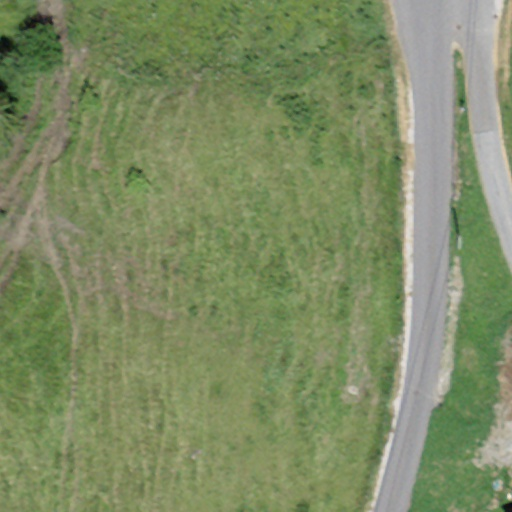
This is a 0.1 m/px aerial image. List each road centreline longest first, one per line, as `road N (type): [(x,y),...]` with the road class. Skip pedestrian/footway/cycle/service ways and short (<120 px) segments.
road 1 (unclassified): [(394,511),(419,426),(433,321),(435,0)]
road 2 (unclassified): [(511,220),(490,117),(490,0)]
